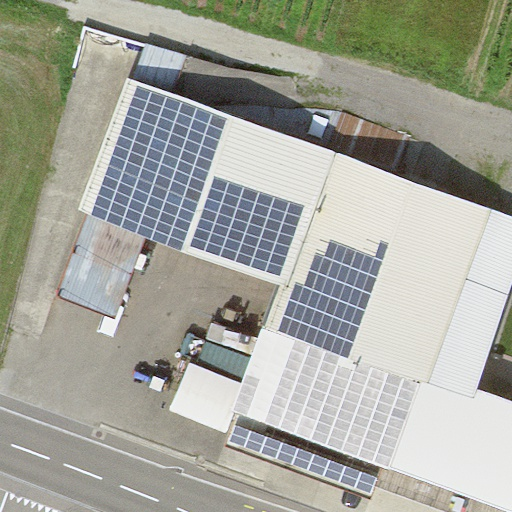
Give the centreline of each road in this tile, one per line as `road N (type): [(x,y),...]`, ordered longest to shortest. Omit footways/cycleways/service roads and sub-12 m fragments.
road 1 (track): [(81,0),(241,40),(511,130)]
road 2 (unknown): [(227,262),(144,335),(30,459)]
road 3 (primary): [(30,459),(175,511)]
